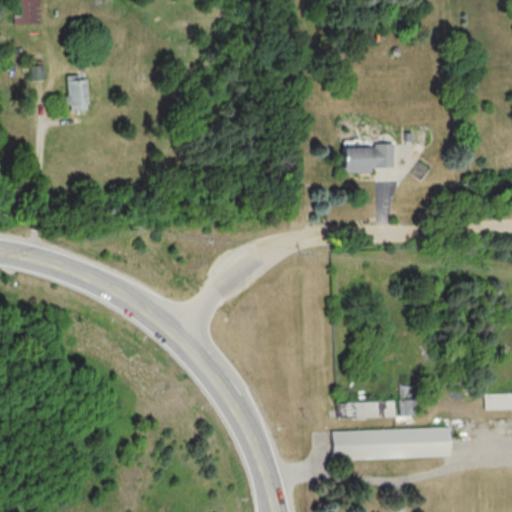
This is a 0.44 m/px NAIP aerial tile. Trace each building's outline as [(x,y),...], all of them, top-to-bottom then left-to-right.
[(11,0),(12,24),(38,23),(38,0),(11,0)] [(44,79),(42,64),(29,65),(30,80),(44,79)] [(77,79),(77,74),(65,75),(66,110),(86,109),(85,78),(77,79)] [(372,142),(391,142),(391,167),(369,167),(369,171),(341,172),(340,147),(372,147),(372,142)] [(511,392),(484,393),(484,409),(511,408),(511,392)] [(394,416),(394,400),(337,402),(337,417),(394,416)] [(332,430),(332,459),(449,455),(448,426),(332,430)]
